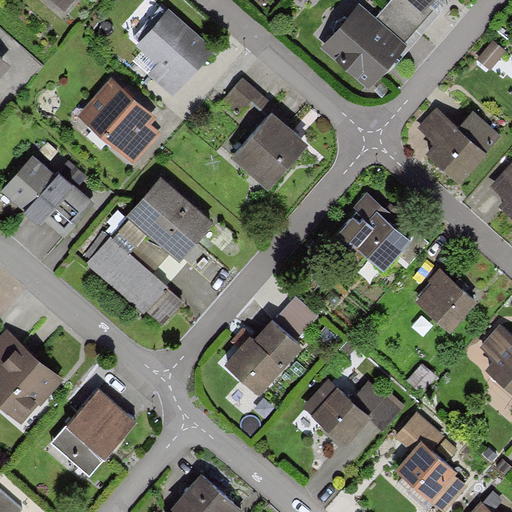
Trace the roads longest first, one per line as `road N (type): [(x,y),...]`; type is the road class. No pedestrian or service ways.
road 1 (residential): [(163,379),(365,139)]
road 2 (unclassified): [(163,379),(0,245)]
road 3 (residential): [(365,139),(211,0)]
road 4 (residential): [(511,265),(365,139)]
road 5 (residential): [(365,139),(491,0)]
road 6 (unclassified): [(300,511),(191,419)]
road 7 (residential): [(112,511),(191,419)]
